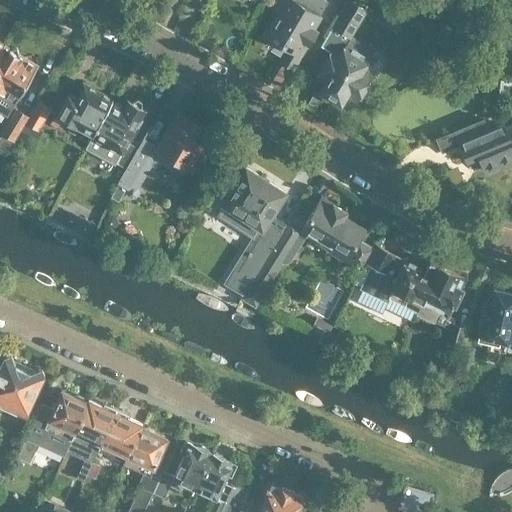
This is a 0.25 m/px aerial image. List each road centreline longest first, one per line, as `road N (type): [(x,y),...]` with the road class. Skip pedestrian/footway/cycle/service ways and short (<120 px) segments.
road 1 (residential): [(511,227),(429,198),(148,31),(59,0)]
road 2 (residential): [(377,511),(341,465),(0,307)]
